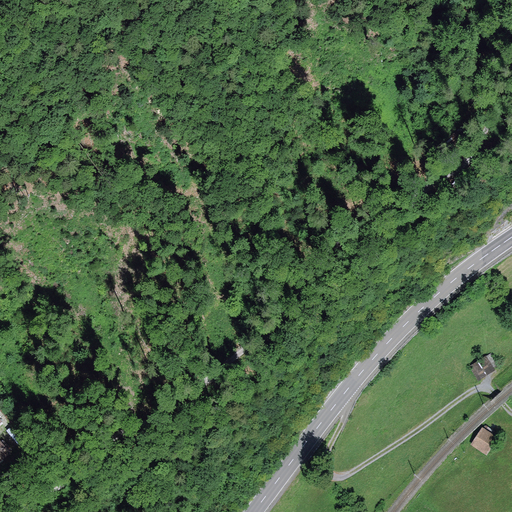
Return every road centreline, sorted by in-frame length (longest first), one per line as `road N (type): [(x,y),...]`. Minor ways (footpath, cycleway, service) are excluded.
road 1 (track): [(16,511),(274,332),(322,256),(406,207),(470,154),(511,91)]
road 2 (primary): [(254,511),(387,343),(511,237)]
road 3 (track): [(511,411),(492,391),(475,388),(333,476),(325,460),(345,392)]
